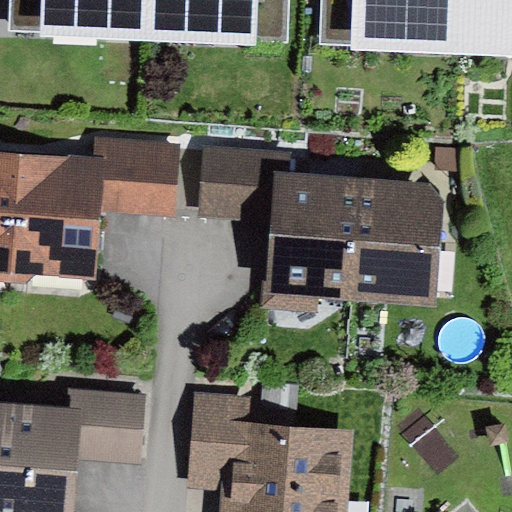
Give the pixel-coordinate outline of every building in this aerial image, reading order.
[(156,0),(13,0),(11,42),(155,47),(156,0)] [(291,0),(156,0),(155,47),(290,50),(291,0)] [(473,0),(322,0),(320,58),(471,62),(473,0)] [(511,0),(473,0),(471,62),(511,63),(511,0)] [(96,140),(94,160),(106,161),(101,216),(177,222),(183,147),(96,140)] [(200,220),(271,226),(275,176),(289,177),(291,155),(205,148),(200,220)] [(20,154),(0,152),(0,284),(10,285),(20,154)] [(94,160),(20,154),(10,285),(26,286),(32,280),(97,285),(101,216),(106,161),(94,160)] [(289,177),(275,176),(271,226),(263,311),(318,316),(319,303),(351,306),(361,182),(289,177)] [(432,188),(361,182),(351,306),(436,313),(445,207),(432,188)] [(71,390),(69,413),(83,414),(78,463),(142,470),(149,397),(71,390)] [(253,402),(199,397),(192,491),(224,494),(222,511),(351,511),(357,436),(251,428),(253,402)] [(69,413),(2,408),(0,430),(0,511),(74,511),(78,463),(83,414),(69,413)]
